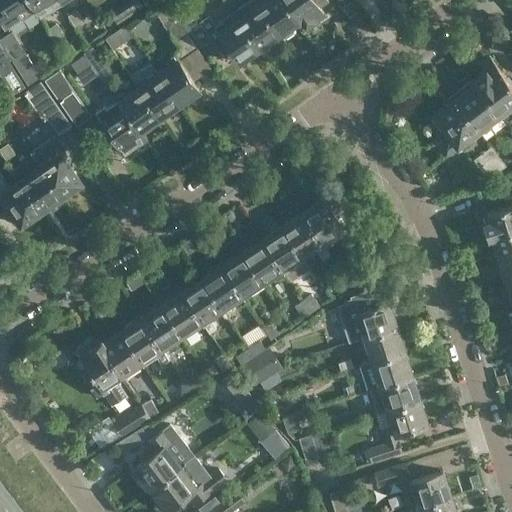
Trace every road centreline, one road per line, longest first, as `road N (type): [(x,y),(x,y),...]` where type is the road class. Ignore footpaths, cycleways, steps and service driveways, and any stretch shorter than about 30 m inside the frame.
road 1 (residential): [(511,483),(412,189),(339,95)]
road 2 (residential): [(0,317),(339,95)]
road 3 (residential): [(339,95),(456,0)]
road 4 (residential): [(102,511),(21,404)]
